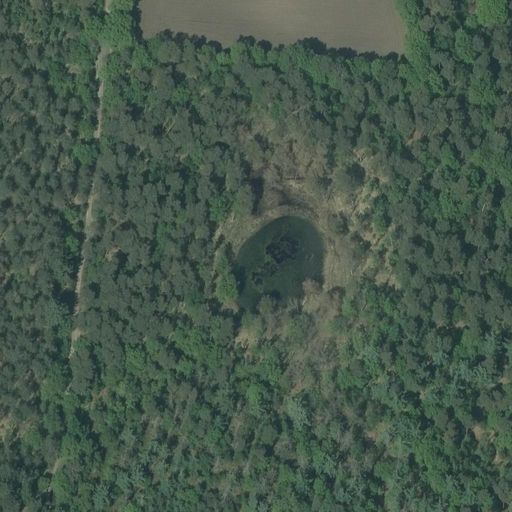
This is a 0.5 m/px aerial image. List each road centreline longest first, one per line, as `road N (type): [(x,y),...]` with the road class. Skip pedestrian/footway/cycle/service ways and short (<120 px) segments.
road 1 (track): [(70,346),(109,0)]
road 2 (track): [(70,346),(322,376),(404,332)]
road 3 (track): [(404,332),(443,511)]
road 4 (track): [(52,511),(70,346)]
